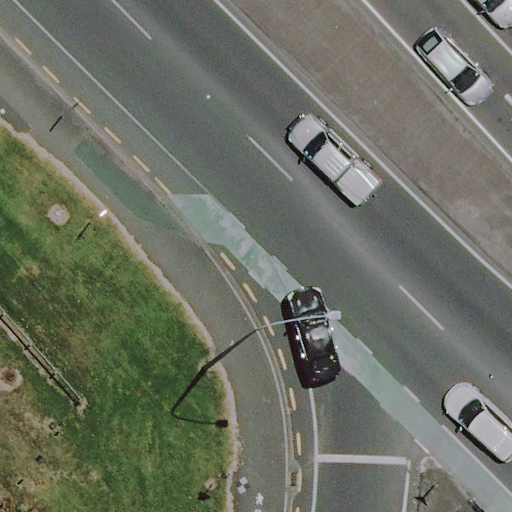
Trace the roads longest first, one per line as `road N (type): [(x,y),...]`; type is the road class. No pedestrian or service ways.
road 1 (secondary): [(371,258),(114,0)]
road 2 (secondary): [(355,511),(365,459),(371,258)]
road 3 (secondary): [(511,403),(371,258)]
